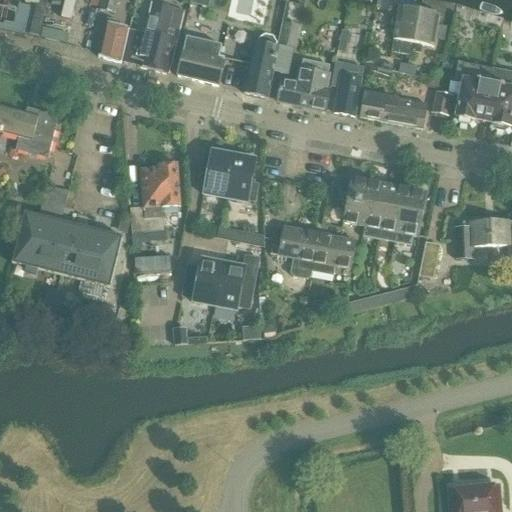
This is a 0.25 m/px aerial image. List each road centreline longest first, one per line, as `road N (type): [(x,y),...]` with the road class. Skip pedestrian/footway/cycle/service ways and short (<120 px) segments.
road 1 (residential): [(511,166),(218,108),(0,52)]
road 2 (residential): [(511,386),(268,446),(238,470),(231,511)]
